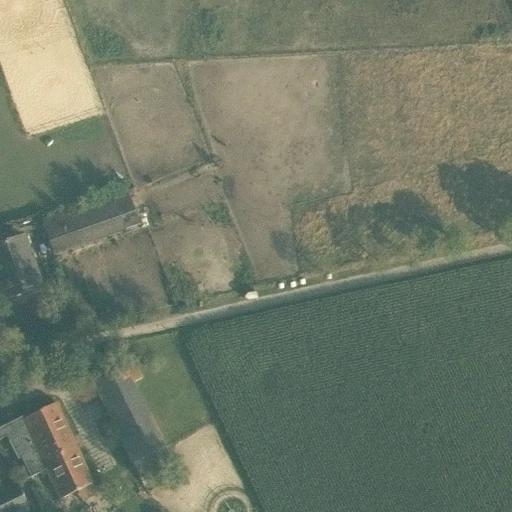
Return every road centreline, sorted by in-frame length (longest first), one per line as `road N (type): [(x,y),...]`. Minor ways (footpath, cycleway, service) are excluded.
road 1 (track): [(511,252),(85,341)]
road 2 (unclassified): [(0,363),(85,341),(84,362),(60,384),(0,403)]
